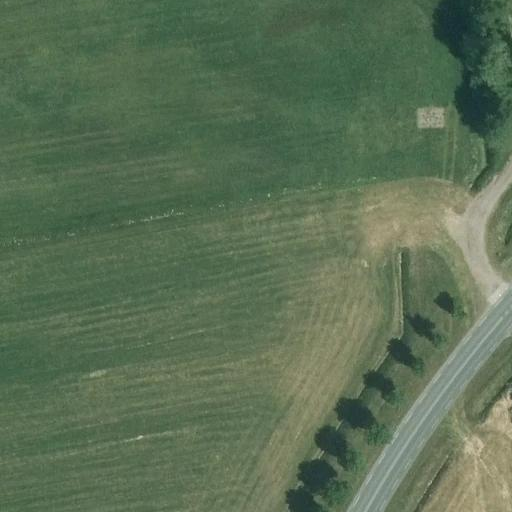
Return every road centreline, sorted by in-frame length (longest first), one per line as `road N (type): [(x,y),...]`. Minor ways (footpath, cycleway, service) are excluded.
road 1 (primary): [(367,511),(453,375),(511,305)]
road 2 (track): [(511,169),(478,208),(472,228),(484,278),(511,314)]
